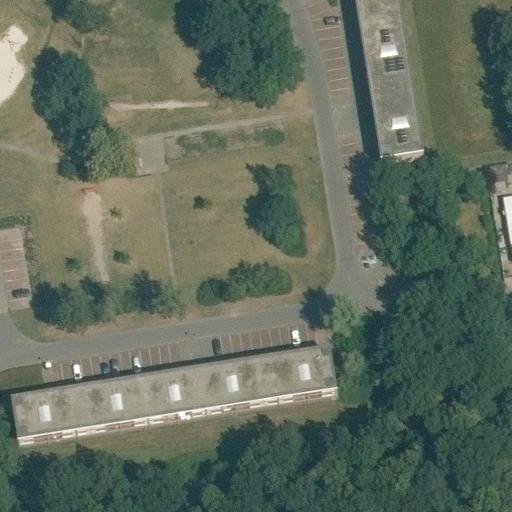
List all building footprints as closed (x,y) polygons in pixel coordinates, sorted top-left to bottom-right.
[(398,0),(355,0),(362,43),(404,36),(398,0)] [(373,106),(414,100),(404,36),(362,43),(373,106)] [(414,100),(373,106),(383,170),(424,163),(414,100)] [(511,201),(503,203),(511,251),(511,250),(511,201)] [(268,369),(274,411),(338,401),(332,359),(268,369)] [(211,421),(274,411),(268,369),(204,379),(211,421)] [(147,431),(211,421),(204,379),(141,389),(147,431)] [(84,442),(147,431),(141,389),(77,400),(84,442)] [(20,452),(84,442),(77,400),(13,410),(20,452)]
